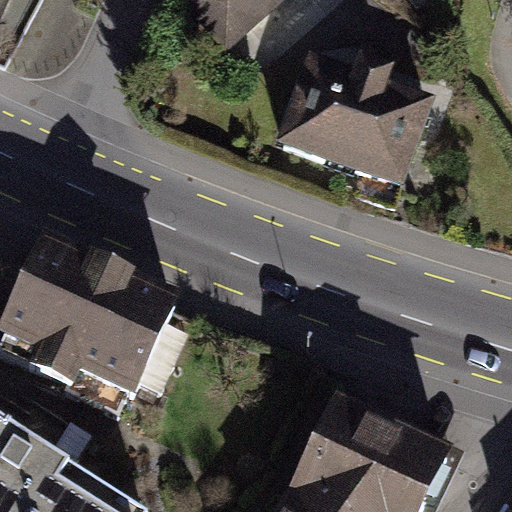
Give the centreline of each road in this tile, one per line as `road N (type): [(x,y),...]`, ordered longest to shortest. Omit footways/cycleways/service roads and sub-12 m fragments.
road 1 (secondary): [(511,338),(363,295),(63,181)]
road 2 (residential): [(63,181),(139,0)]
